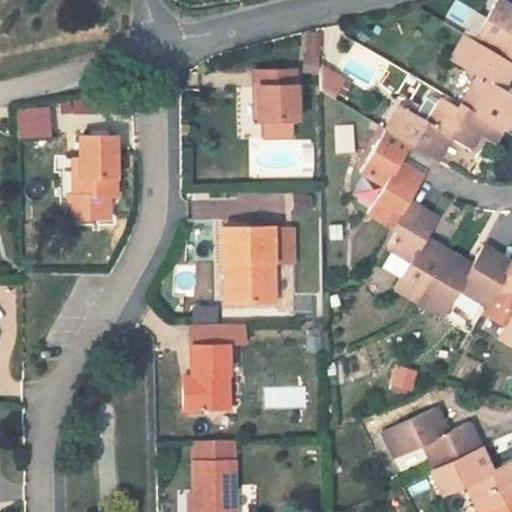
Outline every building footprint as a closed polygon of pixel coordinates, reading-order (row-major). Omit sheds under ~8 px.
[(511,6),(501,0),(495,0),(472,41),(511,64),(511,6)] [(312,55),(319,55),(318,31),(309,31),(309,49),(311,49),(312,55)] [(503,130),(504,131),(511,116),(511,98),(499,91),(511,71),(511,64),(472,41),(464,37),(449,61),(477,77),(463,101),(480,111),(477,115),(487,121),(503,130)] [(319,92),(333,101),(343,83),(319,69),(319,92)] [(294,70),(254,71),(254,87),(256,87),(257,119),(261,119),(262,139),(292,139),(291,119),(295,119),(294,70)] [(450,136),(471,149),(478,136),(487,121),(477,115),(460,105),(458,109),(441,99),(439,102),(430,96),(425,98),(419,108),(415,116),(402,108),(400,107),(385,132),(410,146),(432,159),(437,162),(450,136)] [(406,100),(402,108),(415,116),(419,108),(406,100)] [(47,105),(14,108),(16,137),(49,135),(47,105)] [(487,121),(478,136),(494,145),(503,130),(487,121)] [(385,132),(360,174),(383,188),(367,215),(391,229),(407,202),(421,177),(399,164),(410,146),(385,132)] [(115,180),(115,136),(79,137),(80,159),(80,196),(115,196),(115,180)] [(423,239),(435,219),(407,202),(391,229),(396,232),(386,248),(410,262),(393,290),(417,304),(447,252),(423,239)] [(271,226),(222,227),(223,263),(225,263),(232,263),(233,303),(273,302),(272,261),(272,230),(271,226)] [(291,229),(272,230),(272,261),(292,261),(291,229)] [(494,290),(510,263),(483,247),(471,267),(447,252),(417,304),(441,318),(457,290),(480,305),(490,288),(494,290)] [(511,260),(510,263),(494,290),(484,307),(481,313),(482,313),(504,327),(498,337),(511,345),(511,260)] [(494,290),(490,288),(480,305),(484,307),(494,290)] [(227,323),(191,324),(191,377),(191,388),(182,389),(182,411),(228,410),(227,323)] [(388,385),(406,390),(412,372),(393,367),(388,385)] [(191,377),(182,378),(182,389),(191,388),(191,377)] [(423,443),(435,468),(481,447),(470,422),(448,432),(436,407),(382,432),(394,457),(423,443)] [(234,511),(233,440),(193,441),(194,494),(194,511),(234,511)] [(499,505),(511,498),(511,463),(492,473),(481,447),(435,468),(431,470),(443,495),(467,484),(479,508),(497,500),(499,505)] [(511,511),(511,498),(499,505),(482,511),(511,511)]
